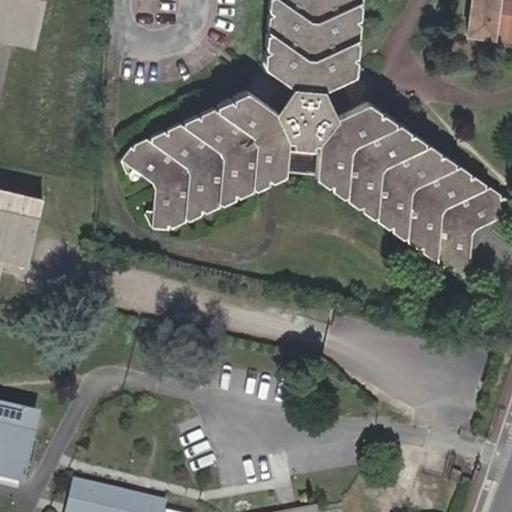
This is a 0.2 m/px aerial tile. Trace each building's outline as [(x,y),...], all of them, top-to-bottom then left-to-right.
[(0,0),(0,32),(34,41),(43,0),(0,0)] [(132,148),(122,160),(150,180),(154,189),(151,222),(165,223),(166,216),(181,216),(182,209),(198,209),(198,201),(216,202),(217,191),(232,192),(233,183),(250,184),(251,176),(266,177),(267,170),(284,171),(288,135),(317,138),(315,172),(332,175),(331,182),(346,185),(345,192),(362,196),(362,203),(377,205),(376,215),(392,218),(392,224),(406,227),(405,235),(422,238),(422,247),(436,249),(436,257),(452,260),(452,267),(467,270),(471,235),(477,227),(508,212),(498,198),(493,201),(483,189),(477,192),(467,177),(463,179),(454,165),(447,169),(438,157),(434,159),(423,143),(417,147),(408,134),(403,137),(393,124),(387,127),(378,114),(373,117),(363,103),(333,118),(330,112),(352,101),(345,84),(322,94),(320,90),(352,75),(347,58),(351,58),(347,41),(353,39),(349,22),(353,20),(349,5),(356,2),(355,0),(274,0),(270,10),(276,13),(268,31),(274,34),(268,49),(271,51),(265,66),(293,87),(276,112),(247,91),(237,104),(231,100),(222,114),(214,108),(203,121),(197,117),(188,128),(180,123),(170,136),(164,131),(155,144),(148,139),(138,152),(132,148)] [(511,39),(511,0),(471,0),(467,33),(511,39)] [(0,39),(0,79),(9,39),(33,45),(34,41),(0,32),(0,36),(1,37),(0,39)] [(41,199),(0,190),(0,252),(27,258),(41,199)] [(34,420),(0,411),(0,471),(19,476),(34,420)] [(19,476),(0,471),(0,476),(18,481),(19,476)] [(129,511),(133,499),(72,484),(66,506),(78,509),(77,511),(129,511)] [(141,511),(144,502),(133,499),(129,511),(141,511)] [(165,511),(161,511),(162,506),(144,502),(141,511),(165,511)]
